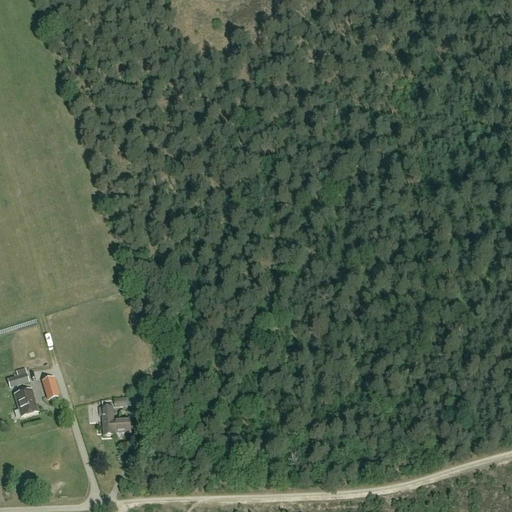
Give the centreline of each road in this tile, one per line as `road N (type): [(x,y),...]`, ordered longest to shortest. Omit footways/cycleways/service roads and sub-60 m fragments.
road 1 (track): [(121,503),(392,490),(511,456)]
road 2 (unclassified): [(0,510),(121,503)]
